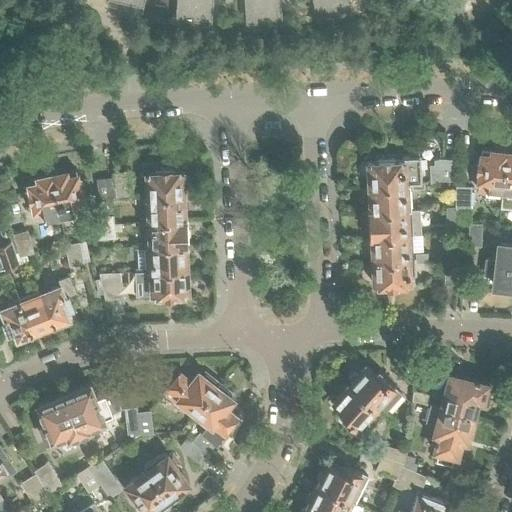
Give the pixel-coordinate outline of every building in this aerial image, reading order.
[(115,0),(144,6),(145,0),(177,0),(176,20),(212,23),(213,0),(245,0),(246,23),(283,21),(281,0),(313,0),(317,16),(352,9),(350,0),(115,0)] [(511,32),(502,40),(511,51),(511,49),(511,32)] [(503,191),(507,148),(494,146),(494,150),(482,149),(481,160),(478,159),(476,174),(479,175),(477,189),(503,191)] [(511,148),(507,148),(503,191),(511,192),(511,148)] [(422,184),(421,157),(404,158),(404,161),(396,162),(396,159),(377,159),(378,162),(369,163),(370,186),(410,185),(413,184),(422,184)] [(453,181),(453,160),(440,160),(439,180),(453,181)] [(184,194),(183,171),(173,171),(172,168),(161,169),(160,161),(143,162),(144,175),(147,174),(148,196),(184,194)] [(84,194),(81,180),(79,180),(76,170),(65,172),(64,168),(51,171),(60,213),(84,208),(81,195),(84,194)] [(60,213),(51,171),(39,174),(40,177),(28,180),(31,190),(28,191),(31,205),(32,205),(35,218),(60,213)] [(130,198),(128,172),(115,173),(117,199),(130,198)] [(411,210),(410,185),(370,186),(370,198),(369,200),(369,207),(371,209),(371,211),(411,210)] [(475,205),(476,191),(472,191),(472,186),(456,186),(455,209),(471,210),(472,205),(475,205)] [(185,219),(184,194),(148,196),(149,221),(185,219)] [(116,237),(114,215),(113,215),(111,201),(100,202),(102,216),(101,216),(101,218),(98,218),(98,221),(97,221),(99,239),(116,237)] [(411,210),(371,211),(369,211),(371,237),(372,237),(413,235),(411,210)] [(187,245),(188,245),(187,219),(185,219),(149,221),(150,247),(187,245)] [(482,245),(482,224),(470,224),(470,245),(482,245)] [(511,288),(511,226),(509,226),(508,237),(511,236),(511,242),(497,241),(495,259),(487,259),(485,274),(496,276),(495,286),(511,288)] [(35,252),(28,230),(14,234),(20,256),(35,252)] [(414,261),(413,235),(372,237),(373,239),(371,241),(371,248),(373,251),(374,262),(414,261)] [(20,266),(15,253),(11,242),(0,245),(0,254),(6,271),(20,266)] [(84,263),(80,242),(66,245),(70,266),(84,263)] [(188,270),(187,245),(150,247),(150,248),(138,249),(139,269),(151,268),(151,271),(188,270)] [(447,252),(447,264),(459,265),(460,257),(454,252),(447,252)] [(415,276),(414,261),(374,262),(375,285),(385,285),(385,288),(400,287),(400,284),(411,284),(410,276),(415,276)] [(458,284),(459,265),(447,264),(446,283),(458,284)] [(189,293),(188,270),(151,271),(153,295),(163,295),(163,298),(178,297),(178,294),(189,293)] [(125,297),(121,273),(113,273),(112,273),(100,273),(106,301),(125,297)] [(75,309),(69,296),(76,293),(70,276),(58,280),(60,285),(41,292),(54,324),(58,322),(59,325),(72,319),(70,313),(68,314),(67,312),(75,309)] [(33,332),(20,300),(16,290),(0,296),(0,314),(8,335),(15,332),(16,334),(14,335),(17,342),(30,336),(29,334),(33,332)] [(54,324),(41,292),(20,300),(33,332),(42,329),(44,332),(54,328),(52,325),(54,324)] [(396,387),(380,372),(377,375),(366,365),(358,373),(354,374),(350,378),(350,383),(349,384),(377,408),(385,415),(386,414),(385,413),(402,394),(395,388),(396,387)] [(195,414),(219,382),(206,372),(203,375),(199,372),(191,382),(179,373),(163,394),(176,404),(179,400),(195,414)] [(485,401),(490,384),(450,374),(441,407),(474,416),(479,400),(485,401)] [(226,409),(234,399),(230,396),(232,393),(219,382),(195,414),(208,425),(203,432),(201,431),(193,441),(209,453),(215,445),(217,446),(228,433),(227,432),(237,419),(226,409)] [(113,413),(122,410),(119,387),(96,397),(91,384),(65,395),(82,436),(95,431),(94,428),(109,422),(108,421),(115,418),(113,413)] [(377,408),(349,384),(348,384),(344,385),(340,389),(340,394),(333,402),(344,412),(341,415),(364,435),(383,414),(376,408),(377,408)] [(427,403),(430,394),(414,390),(413,400),(427,403)] [(82,436),(65,395),(38,406),(46,425),(41,427),(47,443),(51,442),(51,443),(52,443),(53,446),(68,441),(68,442),(71,441),(82,436)] [(468,442),(474,416),(441,407),(430,404),(426,422),(436,425),(434,436),(438,437),(435,451),(437,451),(434,462),(453,466),(456,456),(458,457),(462,440),(468,442)] [(154,433),(151,410),(137,412),(139,429),(140,434),(154,433)] [(129,441),(140,434),(139,429),(127,430),(129,441)] [(209,453),(193,441),(188,436),(181,446),(184,449),(183,451),(200,464),(209,453)] [(407,455),(408,452),(386,445),(382,456),(404,463),(407,455)] [(0,492),(0,479),(15,470),(0,447),(0,506),(2,509),(3,511),(16,511),(6,498),(4,499),(0,492)] [(189,484),(176,466),(180,463),(173,453),(169,456),(168,455),(167,456),(165,452),(144,467),(147,471),(126,486),(145,511),(158,511),(163,509),(161,505),(176,494),(179,498),(190,489),(187,485),(189,484)] [(416,457),(407,455),(404,463),(403,466),(416,472),(419,464),(415,463),(416,457)] [(395,480),(403,466),(404,463),(382,456),(376,470),(395,480)] [(113,476),(102,460),(101,458),(89,466),(101,483),(113,476)] [(63,484),(48,462),(34,470),(36,473),(50,492),(63,484)] [(358,486),(364,475),(344,465),(342,468),(329,462),(324,472),(320,473),(318,478),(319,483),(319,484),(358,502),(365,490),(358,486)] [(101,483),(89,466),(75,475),(81,484),(84,482),(89,491),(101,483)] [(421,488),(426,477),(416,472),(403,466),(395,480),(393,485),(409,493),(413,484),(421,488)] [(50,492),(36,473),(21,483),(33,503),(50,492)] [(320,511),(349,511),(354,502),(357,504),(358,502),(319,484),(314,493),(310,495),(307,500),(309,504),(308,505),(320,511)] [(446,511),(446,510),(448,504),(419,492),(410,511),(400,511),(399,511),(398,511),(446,511)] [(99,511),(94,503),(79,511),(99,511)]
